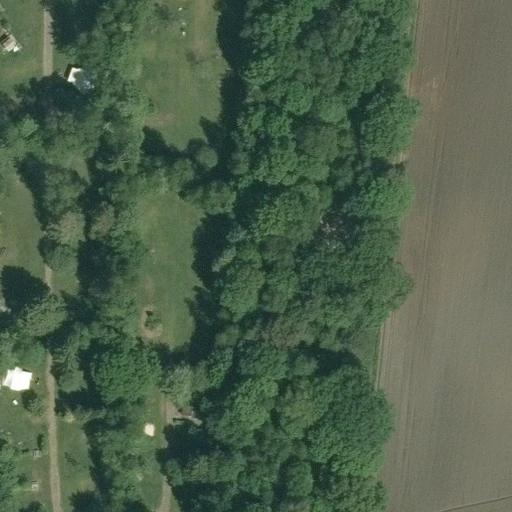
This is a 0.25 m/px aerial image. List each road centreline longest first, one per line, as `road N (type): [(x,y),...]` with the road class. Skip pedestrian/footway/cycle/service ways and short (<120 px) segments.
road 1 (track): [(165,511),(180,216)]
road 2 (track): [(191,0),(185,155)]
